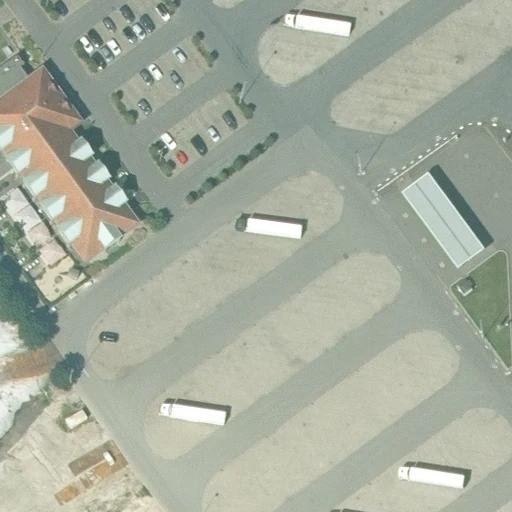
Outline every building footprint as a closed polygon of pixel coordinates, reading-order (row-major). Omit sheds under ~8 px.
[(331,28),(332,16),(276,10),(275,22),(331,28)] [(0,42),(0,62),(20,51),(11,36),(0,42)] [(21,66),(17,59),(0,71),(0,181),(13,172),(16,177),(15,177),(17,179),(21,176),(26,184),(22,187),(24,189),(25,189),(33,200),(32,201),(34,203),(38,200),(44,207),(40,210),(41,212),(42,212),(50,223),(49,224),(51,226),(55,223),(61,231),(56,234),(58,236),(59,235),(67,247),(66,247),(68,249),(72,246),(84,263),(101,250),(104,254),(106,253),(106,252),(117,244),(118,244),(120,243),(117,239),(134,226),(122,210),(126,207),(124,205),(123,205),(115,194),(116,193),(114,191),(110,194),(105,186),(109,184),(107,181),(106,182),(98,171),(99,170),(97,168),(93,171),(88,163),(92,160),(90,158),(89,159),(81,147),(82,147),(80,145),(76,148),(66,133),(72,129),(61,114),(62,110),(60,107),(56,107),(36,80),(30,85),(20,70),(24,67),(22,65),(21,66)] [(429,173),(403,192),(459,268),(485,249),(429,173)] [(465,281),(457,287),(464,296),(472,290),(465,281)] [(335,383),(307,403),(339,447),(366,427),(335,383)] [(406,470),(403,465),(384,479),(387,484),(406,470)] [(381,484),(372,491),(378,498),(387,491),(381,484)] [(188,511),(177,500),(169,508),(173,511),(188,511)]
